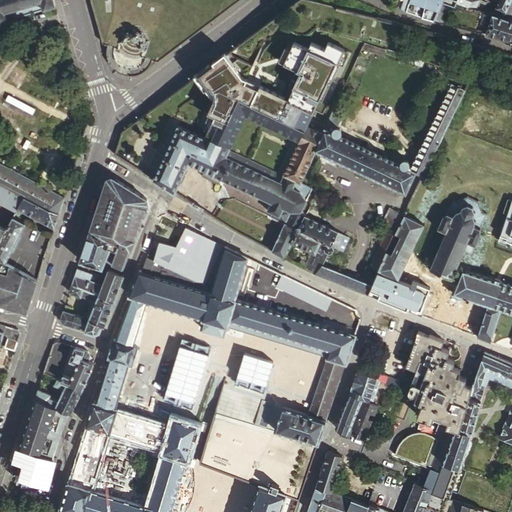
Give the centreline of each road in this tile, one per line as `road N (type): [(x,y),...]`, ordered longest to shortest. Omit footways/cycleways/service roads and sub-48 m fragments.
road 1 (residential): [(161,197),(369,303)]
road 2 (residential): [(369,303),(299,511)]
road 3 (tertiary): [(106,127),(130,100),(266,0)]
road 4 (tertiary): [(97,155),(42,325)]
road 5 (unclassified): [(48,511),(108,345)]
road 6 (unclassified): [(108,345),(161,197)]
road 7 (residential): [(369,303),(511,356)]
road 8 (tertiary): [(42,325),(0,461)]
road 9 (tertiary): [(75,0),(106,127)]
